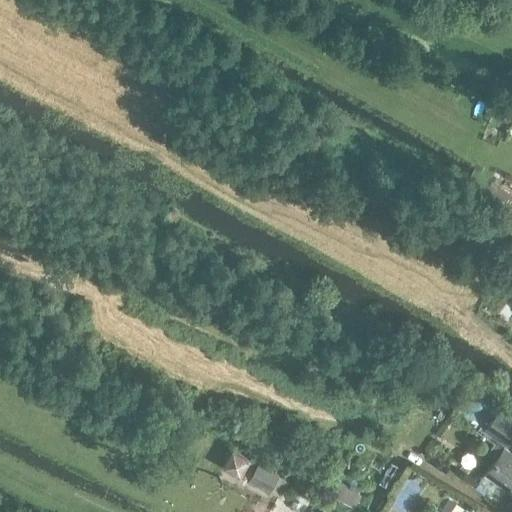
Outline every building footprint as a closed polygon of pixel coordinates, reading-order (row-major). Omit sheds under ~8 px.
[(511,264),(508,262),(502,270),(511,276),(511,264)] [(479,425),(494,404),(470,387),(455,408),(479,425)] [(506,445),(511,436),(511,433),(491,419),(484,429),(506,445)] [(511,494),(511,455),(502,449),(484,474),(511,494)] [(249,459),(232,450),(228,456),(222,468),(240,478),(241,476),(248,480),(247,482),(258,488),(268,494),(269,492),(281,498),(288,483),(289,481),(278,475),(279,474),(260,463),(261,460),(251,455),(249,459)]
